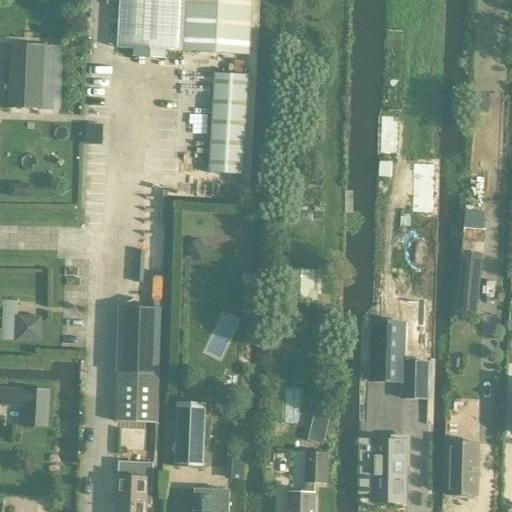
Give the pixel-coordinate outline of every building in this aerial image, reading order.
[(121,0),(118,48),(185,52),(250,56),(253,0),(121,0)] [(12,44),(9,109),(42,110),(53,110),(56,46),(44,45),(12,44)] [(217,74),(210,174),(242,176),(249,76),(217,74)] [(474,96),(473,106),(487,107),(488,97),(474,96)] [(462,252),(456,314),(477,316),(479,300),(468,299),(471,268),(482,269),(484,254),(462,252)] [(318,270),(286,270),(286,302),(318,303),(318,270)] [(120,308),(115,422),(155,424),(160,309),(120,308)] [(18,316),(17,342),(43,343),(44,317),(18,316)] [(429,400),(429,383),(429,364),(403,364),(403,324),(371,324),(370,384),(402,384),(402,400),(429,400)] [(6,388),(5,406),(24,407),(23,427),(49,428),(51,390),(25,389),(6,388)] [(204,467),(204,454),(205,403),(176,403),(175,467),(204,467)] [(314,435),(312,442),(324,445),(326,438),(314,435)] [(360,444),(360,494),(372,494),(372,503),(375,503),(404,503),(407,503),(407,476),(407,474),(405,474),(405,463),(409,463),(410,437),(393,437),(393,441),(391,441),(377,441),(376,441),(376,444),(360,444)] [(476,497),(477,445),(448,444),(447,496),(476,497)] [(288,494),(287,511),(313,511),(314,483),(326,484),(327,454),(306,453),(305,494),(288,494)] [(115,511),(145,511),(146,505),(150,505),(152,464),(118,463),(117,477),(115,511)] [(196,489),(195,511),(229,511),(230,489),(196,489)]
